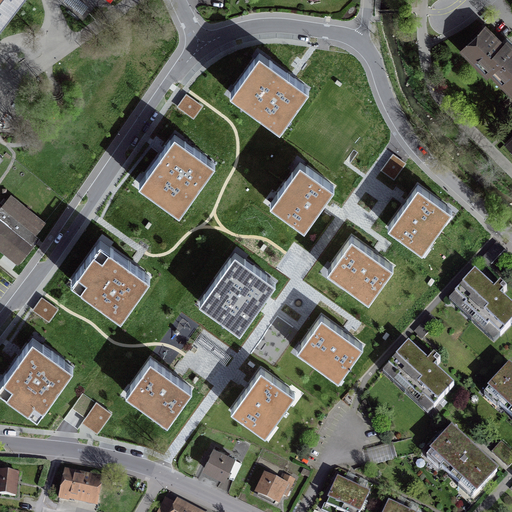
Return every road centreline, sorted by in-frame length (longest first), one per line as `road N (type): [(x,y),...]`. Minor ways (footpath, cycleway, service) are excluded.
road 1 (residential): [(200,45),(0,321)]
road 2 (residential): [(511,235),(402,130),(363,47)]
road 3 (unclassified): [(425,0),(422,49),(432,89),(511,171)]
road 4 (residential): [(363,47),(342,35),(270,26),(200,45)]
road 5 (unclassified): [(159,474),(0,443)]
